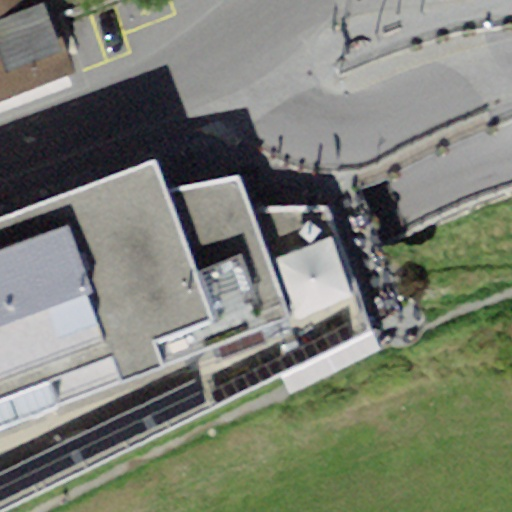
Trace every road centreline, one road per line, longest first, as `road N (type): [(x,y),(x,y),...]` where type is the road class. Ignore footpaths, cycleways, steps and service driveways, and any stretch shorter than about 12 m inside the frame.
road 1 (residential): [(221,39),(250,114),(278,132),(307,137),(511,66)]
road 2 (tertiary): [(0,147),(98,110),(221,39)]
